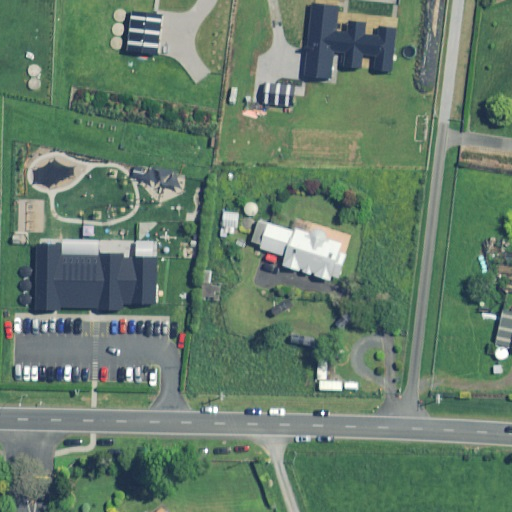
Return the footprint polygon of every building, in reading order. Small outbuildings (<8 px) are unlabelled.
[(339,7),(313,4),(304,77),(331,80),(334,52),(346,54),(344,68),(361,70),(363,56),(376,57),(374,72),(391,74),(396,30),(379,28),(378,37),(365,35),(366,24),(349,22),(348,34),(336,32),(339,7)] [(162,17),(132,14),(127,52),(157,55),(162,17)] [(294,87),(265,84),(263,104),(292,107),(294,87)] [(224,213),(223,227),(236,229),(237,214),(224,213)] [(296,234),(268,225),(261,250),(286,258),(283,268),(331,282),(332,278),(338,280),(346,256),(339,254),(342,245),(327,240),(310,235),(297,231),(296,234)] [(312,233),(310,235),(327,240),(327,237),(326,235),(324,233),(322,231),(319,230),(317,230),(314,231),(312,233)] [(63,246),(36,246),(35,313),(60,313),(60,309),(98,310),(98,314),(123,314),(123,305),(155,305),(156,256),(153,256),(153,244),(136,243),(136,258),(97,257),(98,242),(63,242),(63,246)] [(220,284),(201,283),(200,300),(219,301),(220,284)] [(496,345),(511,348),(511,311),(503,310),(496,345)]
